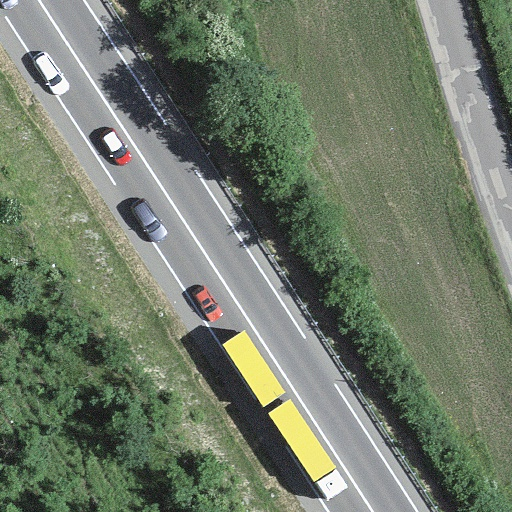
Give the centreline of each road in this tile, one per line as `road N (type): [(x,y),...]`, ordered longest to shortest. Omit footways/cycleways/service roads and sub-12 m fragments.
road 1 (primary): [(38,0),(372,511)]
road 2 (residential): [(443,0),(511,217)]
